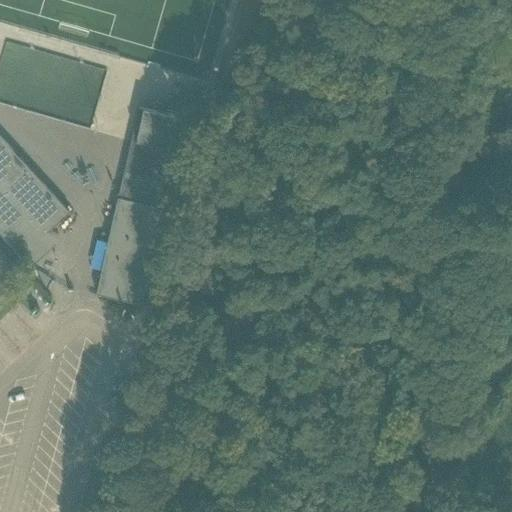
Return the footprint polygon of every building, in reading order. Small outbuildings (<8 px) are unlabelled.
[(139,107),(114,217),(162,228),(177,164),(168,162),(178,116),(139,107)] [(0,234),(30,267),(57,242),(47,231),(69,212),(0,136),(0,234)] [(162,228),(114,217),(96,294),(149,305),(166,229),(162,228)] [(203,259),(219,262),(223,236),(208,233),(203,259)] [(35,317),(40,313),(35,307),(30,312),(35,317)]
